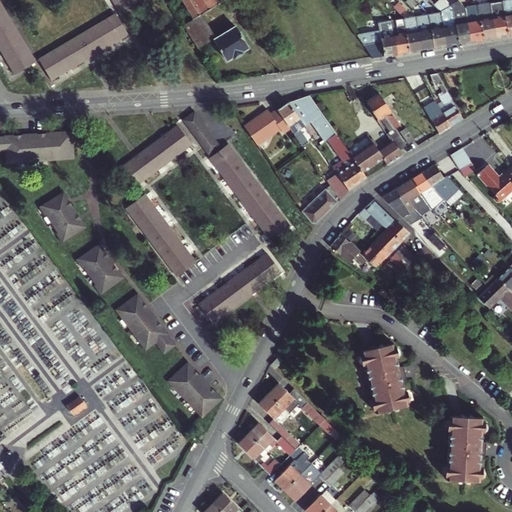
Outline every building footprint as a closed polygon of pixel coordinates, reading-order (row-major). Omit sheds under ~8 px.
[(222,0),(182,0),(193,17),(183,23),(198,47),(214,38),(227,59),(248,47),(235,25),(216,36),(201,12),(222,0)] [(509,37),(511,36),(511,2),(511,3),(511,1),(503,2),(509,37)] [(380,10),(372,2),(368,6),(375,14),(380,10)] [(399,2),(394,7),(400,14),(406,9),(399,2)] [(490,5),(496,39),(509,37),(503,2),(490,5)] [(11,21),(3,9),(0,3),(0,47),(7,58),(14,70),(34,58),(26,46),(19,34),(11,21)] [(477,7),(482,41),(486,40),(496,39),(490,5),(477,7)] [(471,43),(482,41),(477,7),(473,7),(470,8),(472,16),(466,17),(471,43)] [(77,60),(90,53),(103,45),(116,37),(127,31),(113,9),(102,16),(89,24),(77,32),(65,39),(52,47),(38,56),(51,76),(65,67),(77,60)] [(459,45),(471,43),(466,17),(461,18),(459,10),(453,11),(459,45)] [(440,13),(446,47),(459,45),(453,11),(440,13)] [(427,15),(433,49),(446,47),(440,13),(427,15)] [(422,50),(433,49),(427,15),(416,17),(422,50)] [(404,19),(410,52),(422,50),(416,17),(404,19)] [(391,21),(396,55),(410,52),(404,19),(391,21)] [(369,44),(362,45),(371,59),(396,55),(391,21),(378,23),(379,30),(367,32),(369,44)] [(355,34),(362,45),(369,44),(367,32),(355,34)] [(436,75),(430,76),(435,88),(443,87),(436,75)] [(445,131),(451,127),(440,109),(429,90),(424,78),(418,81),(433,109),(430,111),(431,113),(428,115),(439,134),(445,131)] [(440,109),(451,127),(464,120),(446,90),(442,93),(449,104),(440,109)] [(316,122),(328,138),(336,132),(310,94),(302,97),(313,112),(319,120),(316,122)] [(406,146),(394,129),(400,125),(379,94),(365,102),(378,121),(385,116),(394,129),(387,134),(392,141),(394,140),(401,149),(406,146)] [(288,102),(301,121),(313,112),(302,97),(288,102)] [(304,126),(301,121),(288,102),(276,109),(276,110),(295,137),(299,142),(305,138),(300,131),(298,132),(297,130),(304,126)] [(273,118),(249,134),(262,152),(286,136),(289,141),(295,137),(276,110),(271,113),(273,118)] [(193,111),(181,120),(207,154),(219,145),(193,111)] [(150,174),(163,164),(177,153),(189,144),(176,126),(163,136),(150,147),(136,157),(122,167),(136,185),(150,174)] [(414,140),(406,128),(400,133),(408,145),(414,140)] [(16,136),(0,136),(0,151),(9,151),(10,163),(76,158),(74,133),(65,134),(65,132),(48,133),(49,135),(40,136),(40,134),(25,135),(25,137),(16,138),(16,136)] [(346,166),(337,173),(349,190),(367,177),(364,172),(352,155),(336,132),(328,138),(346,166)] [(352,155),(364,172),(383,159),(387,165),(402,156),(394,144),(380,154),(372,142),(352,155)] [(230,183),(240,196),(250,210),(261,223),(271,237),(289,223),(279,210),(268,196),(258,183),(247,169),(237,156),(227,143),(209,157),(219,170),(230,183)] [(469,163),(461,150),(450,157),(457,170),(469,163)] [(330,162),(320,168),(330,184),(329,186),(339,200),(349,190),(337,173),(330,162)] [(511,167),(499,178),(488,165),(477,175),(495,195),(494,199),(496,202),(500,201),(511,190),(511,167)] [(443,180),(436,166),(422,174),(430,188),(437,193),(438,194),(443,203),(444,204),(459,191),(449,180),(447,178),(443,180)] [(422,174),(412,180),(423,197),(421,198),(423,201),(426,200),(437,193),(430,188),(422,174)] [(423,197),(412,180),(395,190),(409,212),(413,209),(420,216),(432,208),(426,200),(423,201),(421,198),(423,197)] [(339,200),(329,186),(304,210),(312,223),(316,223),(339,200)] [(409,212),(395,190),(388,195),(382,198),(402,216),(410,224),(422,218),(420,216),(413,209),(409,212)] [(511,190),(503,199),(506,203),(511,197),(511,190)] [(66,192),(43,207),(48,216),(50,215),(61,232),(59,233),(65,242),(89,226),(84,219),(82,220),(69,200),(71,199),(66,192)] [(185,249),(174,235),(164,222),(154,208),(144,195),(126,208),(136,222),(146,235),(157,249),(167,262),(177,275),(195,263),(185,249)] [(71,199),(69,200),(82,220),(84,219),(71,199)] [(376,200),(361,215),(364,219),(371,212),(387,228),(389,229),(397,221),(376,200)] [(394,235),(401,241),(409,233),(397,221),(389,229),(387,231),(393,236),(394,235)] [(392,250),(401,241),(394,235),(393,236),(387,231),(380,238),(392,250)] [(446,243),(434,231),(427,238),(439,250),(446,243)] [(360,252),(342,235),(331,246),(357,268),(363,261),(366,264),(369,261),(363,255),(360,252)] [(392,250),(380,238),(373,245),(385,257),(392,250)] [(103,243),(81,259),(87,267),(89,266),(101,283),(99,284),(105,292),(127,276),(122,270),(120,271),(106,251),(108,250),(103,243)] [(369,261),(375,267),(385,257),(373,245),(363,255),(369,261)] [(403,246),(396,254),(410,267),(413,265),(411,263),(416,258),(403,246)] [(435,258),(424,247),(416,254),(430,268),(434,264),(432,261),(435,258)] [(122,270),(108,250),(106,251),(120,271),(122,270)] [(239,299),(253,288),(266,278),(279,268),(268,252),(254,263),(241,273),(227,283),(214,293),(200,304),(211,320),(225,309),(239,299)] [(404,273),(410,267),(396,254),(390,260),(404,273)] [(402,275),(388,262),(383,267),(397,281),(402,275)] [(511,272),(508,269),(498,279),(511,293),(511,272)] [(511,308),(511,293),(498,279),(477,299),(488,310),(501,298),(511,308)] [(147,299),(142,293),(121,309),(151,348),(160,341),(169,352),(181,343),(167,325),(165,326),(160,319),(162,318),(152,306),(151,307),(145,300),(147,299)] [(407,407),(402,382),(398,383),(396,377),(405,375),(403,367),(398,368),(392,345),(360,352),(375,414),(407,407)] [(277,358),(270,366),(273,370),(281,362),(277,358)] [(199,366),(193,360),(174,379),(208,414),(227,396),(222,390),(220,391),(214,385),(216,384),(205,372),(203,374),(198,368),(199,366)] [(398,383),(402,382),(403,382),(404,380),(405,377),(405,375),(396,377),(398,383)] [(269,395),(284,410),(293,400),(302,410),(319,426),(324,422),(307,405),(293,391),(289,396),(279,385),(269,395)] [(259,405),(274,420),(284,410),(269,395),(259,405)] [(73,416),(86,406),(80,397),(66,407),(73,416)] [(479,483),(481,457),(477,457),(477,451),(485,451),(486,443),(481,443),(482,419),(449,417),(446,481),(479,483)] [(300,446),(274,420),(269,425),(283,438),(295,451),(300,446)] [(277,444),(290,457),(295,451),(283,438),(277,444),(258,426),(249,436),(268,454),(277,444)] [(268,454),(249,436),(238,446),(257,465),(268,454)] [(305,451),(300,446),(295,451),(290,457),(294,462),(305,451)] [(338,468),(344,462),(339,457),(319,477),(324,482),(338,468)] [(264,472),(270,478),(280,467),(275,461),(264,472)] [(274,481),(285,492),(304,472),(294,462),(274,481)] [(338,468),(324,482),(329,487),(343,474),(338,468)] [(304,472),(285,492),(295,501),(315,482),(304,472)] [(223,511),(240,511),(242,511),(224,492),(214,502),(223,511)] [(325,511),(335,502),(325,492),(306,511),(325,511)] [(349,506),(354,511),(355,511),(369,498),(363,492),(349,506)] [(372,495),(369,498),(355,511),(365,511),(377,500),(372,495)] [(223,511),(214,502),(204,511),(223,511)] [(335,502),(325,511),(345,511),(346,511),(335,502)]
